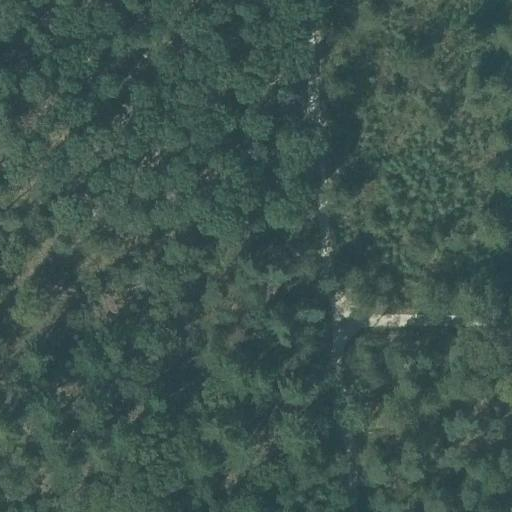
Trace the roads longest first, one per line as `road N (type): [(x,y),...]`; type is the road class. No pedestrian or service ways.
road 1 (track): [(511,319),(340,320),(349,511)]
road 2 (track): [(340,320),(320,0)]
